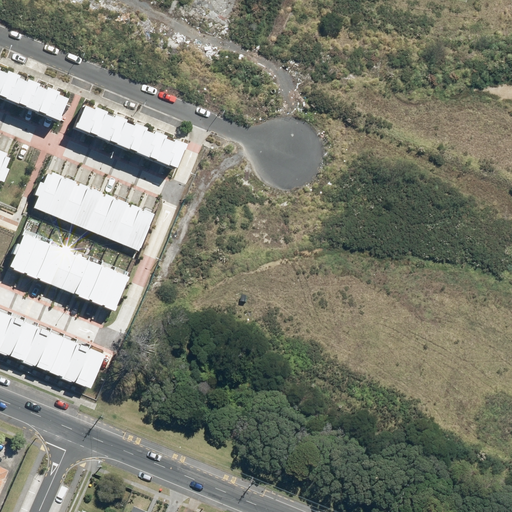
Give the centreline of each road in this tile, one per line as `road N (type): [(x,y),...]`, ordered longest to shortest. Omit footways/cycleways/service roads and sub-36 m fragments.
road 1 (residential): [(0,294),(88,332),(112,333),(136,294),(175,192)]
road 2 (residential): [(205,119),(0,35)]
road 3 (secondary): [(77,430),(276,511)]
road 4 (residential): [(0,119),(175,192)]
